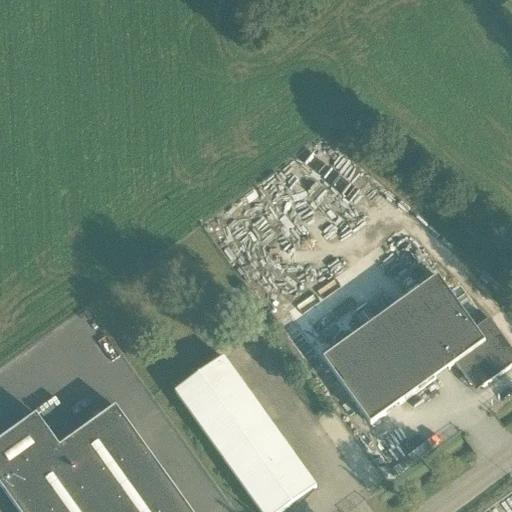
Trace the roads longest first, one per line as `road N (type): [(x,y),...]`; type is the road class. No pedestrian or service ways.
road 1 (unknown): [(213,511),(145,413),(110,381),(85,373),(56,379),(0,408)]
road 2 (unknown): [(359,511),(276,390)]
